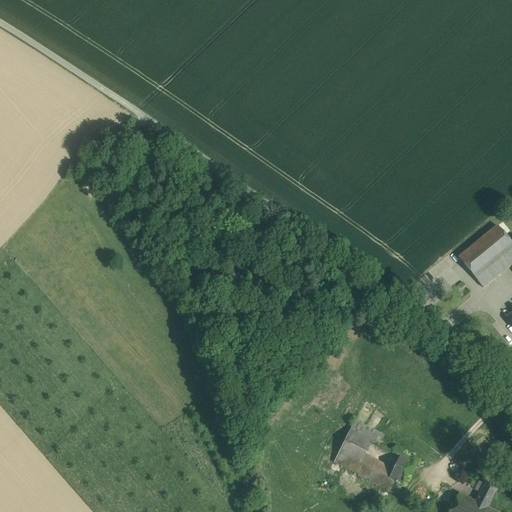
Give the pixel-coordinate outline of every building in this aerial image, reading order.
[(511,245),(497,226),(458,258),(475,279),(511,248),(511,245)] [(511,248),(475,279),(483,289),(511,264),(511,248)] [(393,469),(388,478),(353,461),(358,451),(364,439),(378,446),(383,436),(354,422),(349,431),(338,453),(401,485),(403,486),(416,460),(406,455),(406,453),(395,448),(393,454),(399,457),(393,469)] [(393,469),(358,451),(353,461),(388,478),(393,469)] [(385,477),(338,453),(333,462),(381,486),(385,477)] [(385,477),(381,486),(387,489),(392,481),(385,477)] [(401,485),(392,481),(387,489),(395,494),(397,490),(398,491),(401,485)] [(485,482),(475,502),(487,508),(497,488),(485,482)] [(475,502),(459,494),(449,511),(484,511),(487,508),(475,502)]
